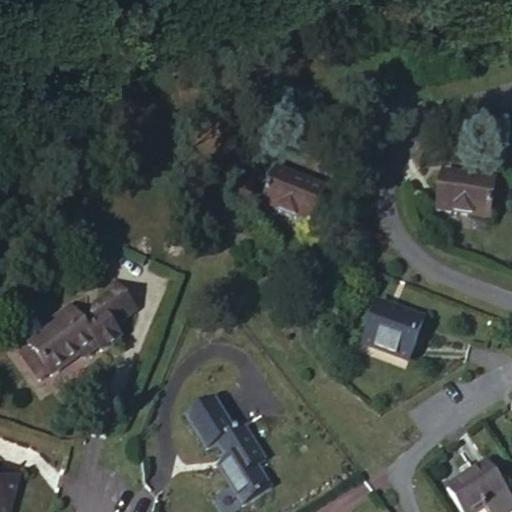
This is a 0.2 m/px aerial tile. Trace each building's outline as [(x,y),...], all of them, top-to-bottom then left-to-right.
[(443,179),(441,215),(490,221),(491,182),(443,179)] [(331,237),(344,199),(295,186),(284,226),(331,237)] [(381,305),(367,345),(410,360),(424,320),(381,305)] [(60,353),(81,383),(122,357),(96,317),(78,329),(85,337),(60,353)] [(65,392),(81,383),(60,353),(47,364),(65,392)] [(228,484),(245,511),(262,511),(276,502),(265,481),(273,476),(247,441),(238,448),(215,417),(190,434),(210,469),(222,462),(235,479),(228,484)] [(38,511),(50,477),(2,464),(0,468),(0,489),(7,492),(0,511),(38,511)] [(511,497),(491,466),(448,495),(458,511),(488,511),(491,510),(492,511),(510,511),(511,511),(511,497)]
